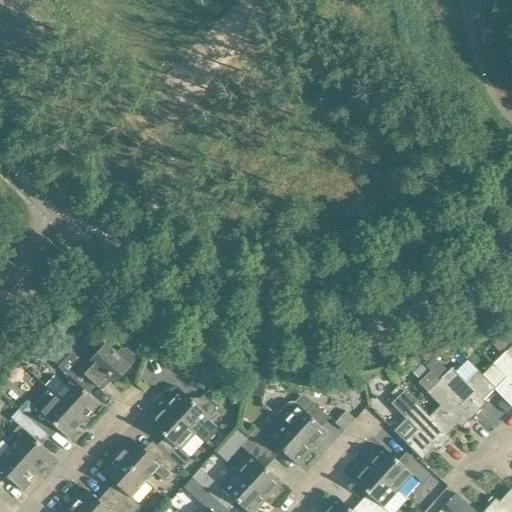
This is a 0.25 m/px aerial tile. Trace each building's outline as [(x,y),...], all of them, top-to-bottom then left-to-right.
[(496,342),(505,352),(511,358),(511,343),(503,334),(496,342)] [(72,352),(66,358),(92,382),(102,392),(113,380),(116,383),(130,367),(129,366),(134,362),(134,356),(125,349),(120,349),(116,354),(105,344),(86,365),(72,352)] [(57,367),(58,367),(66,358),(57,350),(49,359),(57,367)] [(511,358),(505,352),(493,364),(506,378),(495,389),(494,389),(504,399),(511,408),(511,407),(511,358)] [(65,386),(56,397),(82,420),(90,412),(93,414),(101,405),(85,391),(92,382),(66,358),(58,367),(68,376),(62,383),(65,386)] [(435,358),(426,367),(430,371),(433,374),(441,365),(435,358)] [(420,362),(410,371),(419,380),(429,371),(420,362)] [(448,372),(439,381),(474,416),(486,404),(483,400),(494,389),(495,389),(482,375),(477,370),(465,382),(452,368),(448,372)] [(430,371),(417,383),(438,405),(440,407),(429,417),(429,418),(446,436),(447,435),(458,425),(461,428),(474,416),(439,381),(437,379),(430,371)] [(214,381),(222,381),(222,373),(214,373),(214,381)] [(395,398),(403,391),(398,386),(390,393),(395,398)] [(166,403),(164,406),(195,434),(197,432),(208,442),(218,430),(218,426),(209,418),(216,411),(216,407),(203,395),(195,404),(184,394),(185,394),(178,387),(173,387),(164,397),(164,402),(166,403)] [(403,391),(390,404),(406,419),(394,431),(422,460),(434,448),(437,452),(450,439),(447,435),(446,436),(429,418),(429,417),(403,391)] [(82,420),(56,397),(41,413),(27,401),(19,409),(45,433),(53,425),(69,440),(77,431),(74,429),(82,420)] [(504,399),(498,405),(506,414),(511,408),(504,399)] [(277,417),(281,421),(312,449),(327,432),(296,404),(289,405),(277,417)] [(195,434),(164,406),(149,423),(165,437),(157,446),(178,465),(182,469),(190,460),(180,450),(195,434)] [(9,448),(36,472),(43,463),(46,466),(54,457),(37,442),(45,433),(19,409),(11,418),(20,427),(12,435),(17,439),(9,448)] [(346,411),(336,423),(344,431),(355,419),(346,411)] [(256,428),(248,437),(273,460),(281,451),(297,466),(312,449),(281,421),(266,437),(256,428)] [(265,468),(273,460),(248,437),(240,445),(250,455),(235,471),(266,499),(281,483),(265,468)] [(125,444),(116,454),(145,481),(153,473),(162,482),(170,474),(178,465),(157,446),(155,444),(148,453),(133,440),(127,446),(125,444)] [(2,441),(0,443),(0,470),(6,476),(22,492),(30,483),(28,481),(36,472),(9,448),(2,441)] [(382,447),(367,463),(397,491),(412,475),(422,484),(431,475),(406,453),(398,461),(382,447)] [(145,481),(116,454),(106,464),(109,467),(103,473),(117,486),(109,495),(128,511),(134,511),(140,506),(130,498),(145,481)] [(368,494),(360,503),(369,511),(387,511),(382,507),(397,491),(367,463),(352,480),(368,494)] [(210,478),(202,487),(206,491),(222,506),(230,497),(235,501),(246,511),(254,511),(266,499),(235,471),(221,487),(210,478)] [(79,494),(70,504),(77,511),(128,511),(109,495),(102,503),(87,490),(82,496),(79,494)] [(511,511),(511,490),(499,502),(496,499),(483,511),(511,511)] [(207,508),(203,511),(227,511),(228,511),(227,510),(206,491),(198,500),(207,508)] [(336,497),(321,511),(369,511),(360,503),(352,511),(336,497)]
